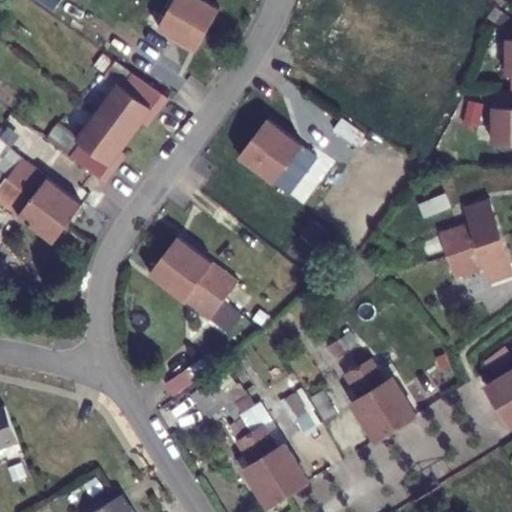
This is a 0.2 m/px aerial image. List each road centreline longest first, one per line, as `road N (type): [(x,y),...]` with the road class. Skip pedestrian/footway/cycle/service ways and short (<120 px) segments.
road 1 (residential): [(279,0),(115,249),(98,371)]
road 2 (residential): [(98,371),(125,395),(198,511)]
